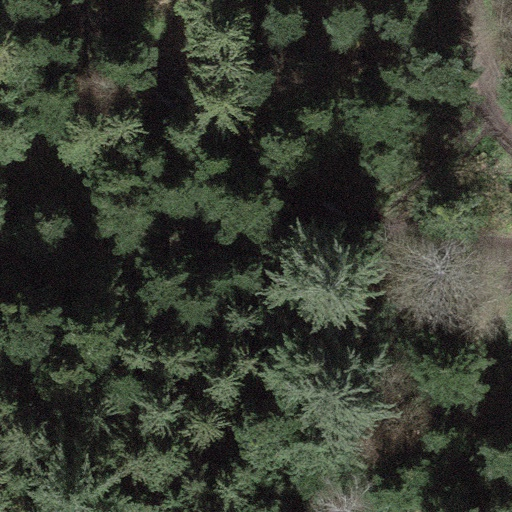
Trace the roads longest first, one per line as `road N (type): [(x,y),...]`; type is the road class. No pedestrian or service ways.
road 1 (track): [(43,0),(314,227),(511,360)]
road 2 (track): [(46,2),(7,256),(57,450),(53,511)]
road 3 (track): [(511,230),(314,227),(0,257)]
road 4 (track): [(466,0),(498,136),(511,149)]
